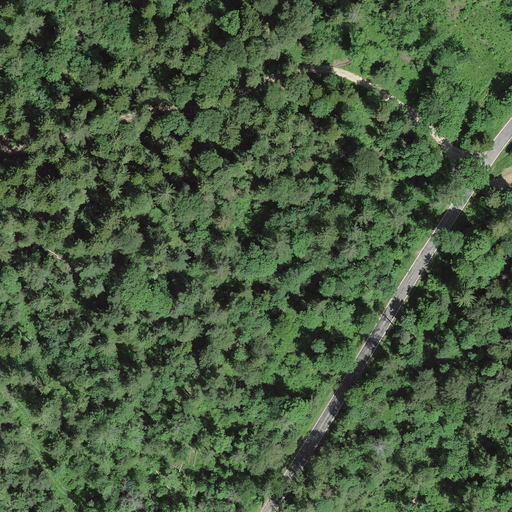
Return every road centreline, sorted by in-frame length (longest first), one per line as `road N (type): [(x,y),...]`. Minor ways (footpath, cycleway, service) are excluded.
road 1 (track): [(511,201),(382,107),(325,78),(268,62),(133,77),(0,125)]
road 2 (tertiary): [(511,123),(439,205),(418,294),(269,511)]
